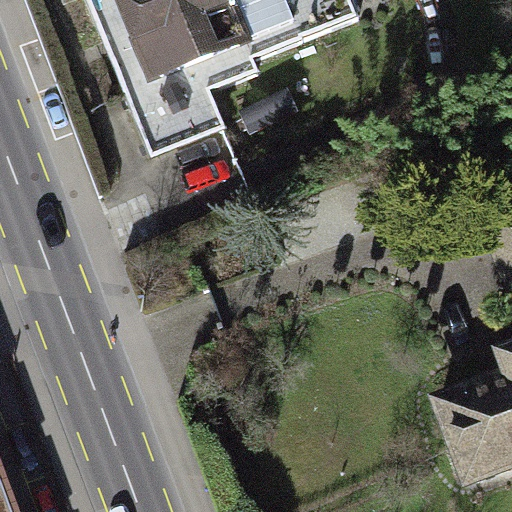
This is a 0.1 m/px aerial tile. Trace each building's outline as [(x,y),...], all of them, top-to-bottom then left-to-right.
[(85,0),(149,158),(223,128),(210,96),(259,77),(253,63),(359,21),(350,0),(85,0)] [(511,214),(488,224),(511,286),(511,214)] [(511,351),(497,357),(509,387),(469,402),(466,395),(439,405),(468,482),(506,467),(511,464),(511,351)] [(0,466),(17,511),(40,511),(0,404),(0,466)] [(8,511),(0,488),(0,511),(8,511)]
